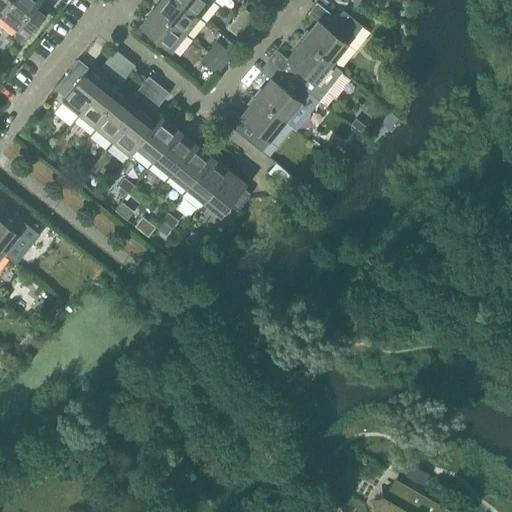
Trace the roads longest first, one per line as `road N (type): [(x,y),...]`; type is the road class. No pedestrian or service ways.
road 1 (residential): [(303,0),(207,111)]
road 2 (residential): [(207,111),(105,23)]
road 3 (residential): [(14,118),(84,31),(105,23)]
